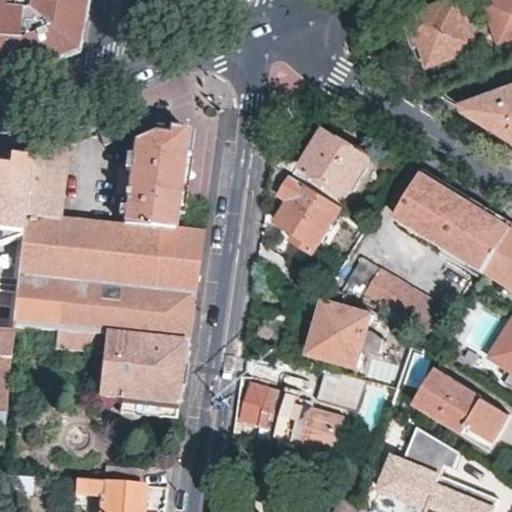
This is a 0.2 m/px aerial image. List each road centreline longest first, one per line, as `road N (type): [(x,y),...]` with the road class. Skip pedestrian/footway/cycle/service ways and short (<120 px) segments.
road 1 (residential): [(258,31),(191,511)]
road 2 (residential): [(258,31),(511,180)]
road 3 (secondary): [(96,87),(258,31)]
